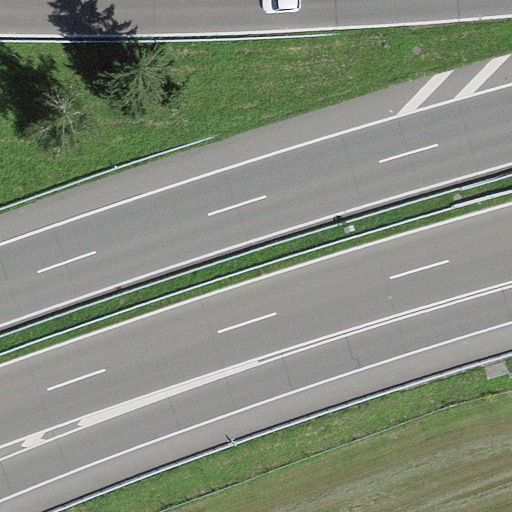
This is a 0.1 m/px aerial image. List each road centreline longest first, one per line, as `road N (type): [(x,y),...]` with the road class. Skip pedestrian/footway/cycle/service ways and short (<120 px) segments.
road 1 (motorway): [(0,482),(511,264)]
road 2 (motorway): [(0,410),(511,244)]
road 3 (motorway): [(511,125),(0,286)]
road 4 (motorway): [(407,0),(0,11)]
